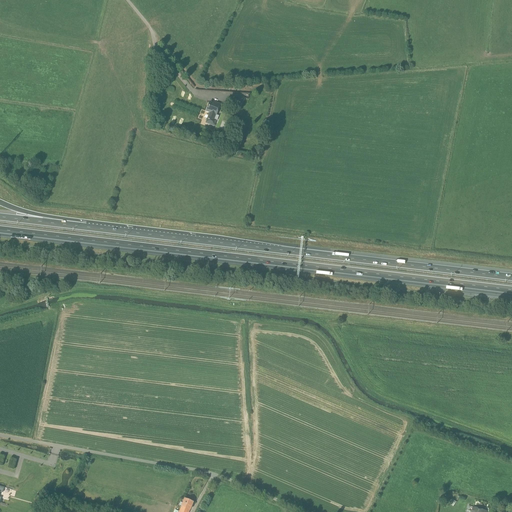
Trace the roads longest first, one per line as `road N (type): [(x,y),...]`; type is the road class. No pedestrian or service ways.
road 1 (motorway): [(0,229),(511,290)]
road 2 (motorway): [(511,277),(85,227)]
road 3 (unclassified): [(303,511),(211,474),(0,436)]
